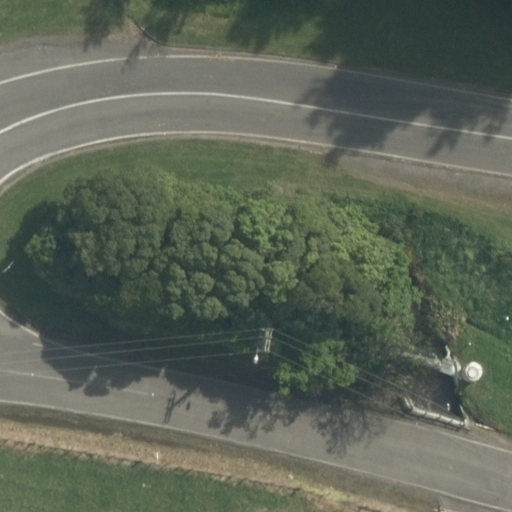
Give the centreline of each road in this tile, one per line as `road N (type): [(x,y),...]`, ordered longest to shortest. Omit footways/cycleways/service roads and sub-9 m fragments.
road 1 (unclassified): [(511,479),(246,414),(0,369)]
road 2 (residential): [(0,132),(80,103),(199,92),(511,137)]
